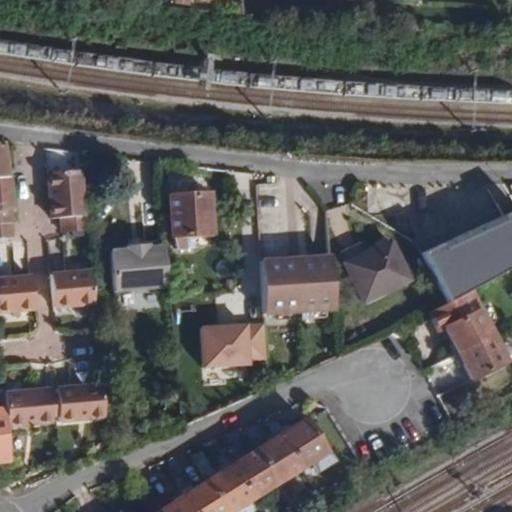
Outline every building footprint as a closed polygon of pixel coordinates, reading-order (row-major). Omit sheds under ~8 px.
[(2,144),(0,144),(0,240),(10,239),(2,144)] [(88,233),(83,172),(49,174),(53,219),(62,219),(64,235),(88,233)] [(252,181),(252,174),(232,172),(230,188),(239,189),(240,204),(252,204),(252,181)] [(209,195),(166,197),(168,238),(211,236),(209,195)] [(511,210),(420,260),(444,304),(465,292),(511,266),(511,210)] [(403,283),(384,243),(340,264),(359,304),(403,283)] [(112,292),(167,288),(164,248),(148,250),(148,246),(126,248),(126,251),(109,252),(112,292)] [(259,317),(333,312),(327,259),(257,264),(259,317)] [(53,309),(94,306),(91,272),(51,276),(53,309)] [(0,279),(0,312),(31,310),(29,277),(0,279)] [(433,333),(439,330),(475,312),(465,292),(444,304),(423,315),(433,333)] [(451,354),(487,337),(475,312),(439,330),(451,354)] [(260,326),(193,329),(196,371),(262,367),(260,326)] [(500,364),(487,337),(451,354),(465,382),(500,364)] [(442,361),(420,369),(426,386),(448,378),(442,361)] [(58,421),(103,418),(100,386),(54,390),(55,393),(57,416),(58,421)] [(49,421),(49,417),(48,393),(47,389),(1,393),(4,426),(49,421)] [(274,438),(294,472),(321,455),(300,421),(274,438)] [(271,485),(294,472),(274,438),(251,452),(271,485)] [(248,500),(271,485),(251,452),(227,467),(248,500)] [(222,511),(228,511),(248,500),(227,467),(203,482),(222,511)] [(188,511),(222,511),(203,482),(179,497),(188,511)] [(188,511),(179,497),(154,511),(188,511)]
